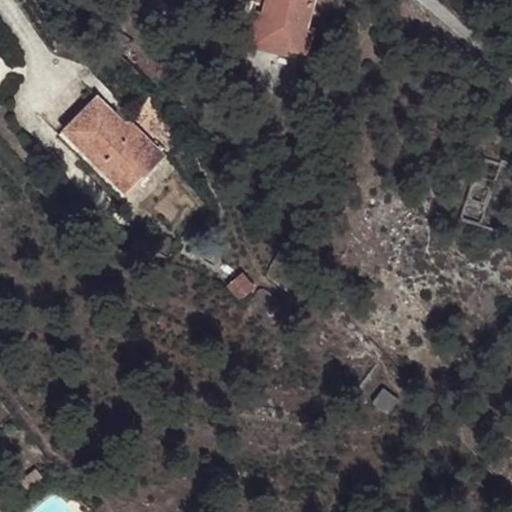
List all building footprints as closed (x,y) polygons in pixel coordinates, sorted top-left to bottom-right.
[(267,0),(258,40),(306,52),(312,29),(307,28),(313,0),(267,0)] [(104,104),(97,97),(57,137),(93,173),(100,166),(102,164),(73,135),(104,104)] [(104,104),(73,135),(102,164),(100,166),(129,194),(166,156),(133,123),(128,121),(125,122),(123,123),(104,104)] [(194,147),(202,157),(211,148),(204,139),(194,147)] [(231,288),(241,300),(254,288),(244,276),(231,288)] [(372,403),(388,415),(398,400),(384,388),(372,403)] [(46,481),(37,469),(21,482),(31,493),(46,481)]
